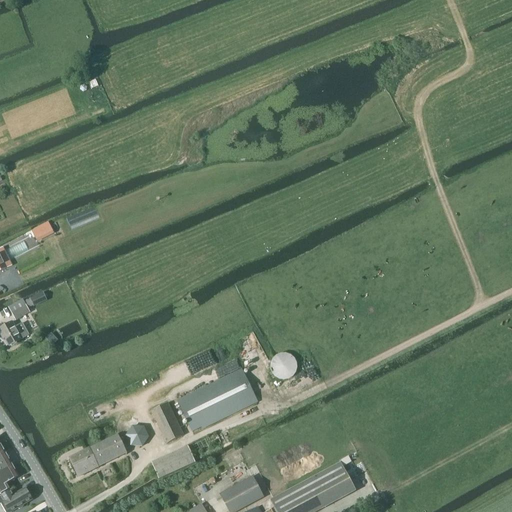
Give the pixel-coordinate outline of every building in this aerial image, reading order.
[(48,222),(32,231),(37,240),(53,231),(48,222)] [(44,292),(30,298),(34,306),(47,300),(44,292)] [(30,313),(26,306),(12,314),(16,321),(30,313)] [(19,336),(12,323),(0,329),(0,334),(1,337),(3,336),(9,347),(20,341),(18,337),(19,336)] [(297,365),(297,363),(296,360),(295,358),(294,356),(292,355),(290,353),(287,353),(285,352),(282,353),(280,353),(278,354),(276,356),(275,357),(273,360),(272,362),(272,364),(272,367),(273,369),(274,371),(276,373),(277,375),(279,376),(281,377),(284,377),(288,376),(291,375),(293,374),(295,372),(296,369),(297,365)] [(257,402),(243,372),(178,403),(192,432),(257,402)] [(183,437),(168,404),(151,412),(167,444),(183,437)] [(142,447),(148,438),(143,427),(132,427),(126,436),(131,446),(142,447)] [(116,437),(69,459),(78,478),(125,455),(126,456),(116,435),(116,436),(116,437)] [(189,448),(193,456),(220,443),(216,435),(189,448)] [(195,462),(188,448),(152,465),(158,480),(195,462)] [(4,452),(0,454),(0,470),(4,468),(6,472),(13,468),(4,452)] [(275,511),(317,511),(356,492),(341,463),(270,501),(275,511)] [(0,493),(0,495),(6,492),(9,490),(6,485),(18,477),(13,468),(6,472),(4,468),(0,470),(0,493)] [(236,511),(263,498),(252,478),(219,496),(228,511),(236,511)] [(13,496),(10,491),(0,496),(0,503),(1,503),(5,511),(10,511),(17,509),(19,509),(23,507),(24,505),(32,500),(26,489),(13,496)]
